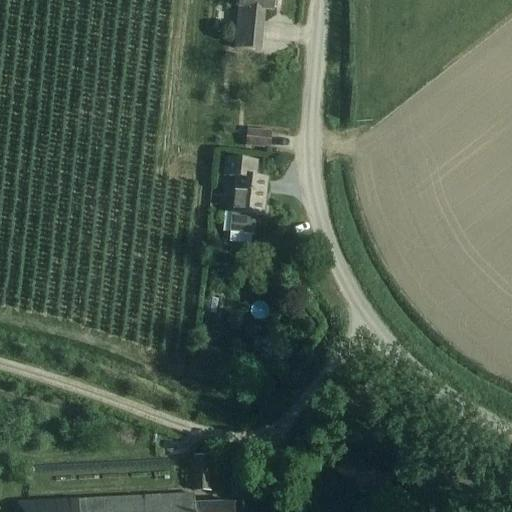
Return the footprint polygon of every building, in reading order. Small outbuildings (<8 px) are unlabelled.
[(239,0),(235,50),(263,53),(267,11),(276,13),(276,0),(239,0)] [(270,151),(272,134),(247,132),(246,149),(270,151)] [(254,194),(255,179),(257,165),(225,161),(223,178),(235,180),(231,215),(233,216),(231,231),(257,234),(259,218),(263,219),(266,195),(254,194)] [(290,466),(303,468),(305,448),(292,447),(290,466)] [(195,457),(194,482),(211,483),(211,458),(195,457)] [(196,507),(195,496),(18,505),(18,511),(235,511),(235,505),(196,507)]
